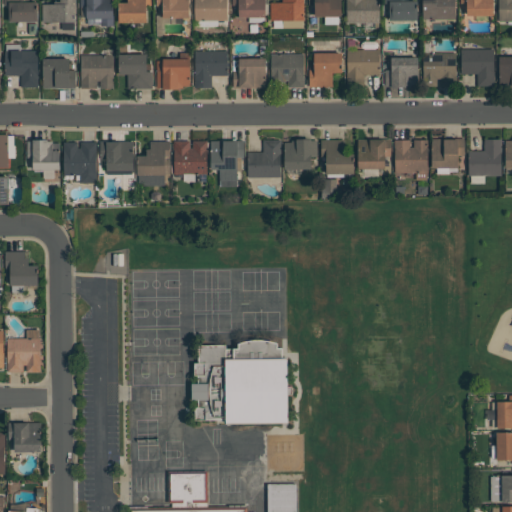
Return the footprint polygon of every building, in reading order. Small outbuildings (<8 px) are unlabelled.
[(28,0),(3,0),(4,4),(9,4),(9,21),(36,22),(37,2),(29,2),(28,0)] [(42,23),(76,22),(75,0),(59,0),(60,4),(42,4),(42,23)] [(87,26),(113,25),(113,0),(79,0),(80,7),(86,6),(87,26)] [(150,0),(129,0),(129,2),(119,3),(119,23),(147,22),(146,4),(151,4),(150,0)] [(156,0),(156,18),(189,18),(188,0),(156,0)] [(194,0),(195,21),(228,20),(228,0),(194,0)] [(238,17),(265,18),(265,0),(232,0),(232,7),(239,7),(238,17)] [(303,0),(288,0),(288,1),(270,1),(270,21),(304,20),(303,0)] [(308,0),(308,6),(315,6),(314,17),(325,17),(324,24),(340,24),(340,0),(308,0)] [(346,0),(347,23),(379,22),(378,0),(346,0)] [(384,0),(385,4),(390,4),(389,20),(417,21),(417,1),(408,1),(407,0),(384,0)] [(455,0),(422,0),(422,19),(455,19),(455,0)] [(467,16),(493,16),(493,0),(460,0),(460,5),(467,5),(467,16)] [(511,21),(511,0),(498,0),(499,22),(511,21)] [(494,49),(476,49),(476,43),(461,43),(461,74),(477,74),(477,86),(495,86),(494,49)] [(379,49),(346,50),(347,81),(357,81),(357,75),(380,74),(379,49)] [(38,87),(37,50),(5,51),(5,75),(21,75),(21,88),(38,87)] [(227,50),(195,51),(195,88),(212,88),(212,76),(228,76),(227,50)] [(309,87),(332,86),(332,73),(342,72),(341,53),(313,53),(314,70),(309,70),(309,87)] [(456,86),(455,53),(424,53),(425,87),(439,86),(456,86)] [(99,89),(114,88),(114,54),(80,55),(81,88),(99,88),(99,89)] [(152,89),(152,71),(147,71),(147,54),(119,54),(119,75),(128,75),(127,88),(152,89)] [(270,54),(270,82),(288,82),(288,87),(304,87),(304,54),(270,54)] [(511,56),(499,57),(499,81),(510,81),(510,86),(511,86),(511,56)] [(417,57),(391,58),(391,70),(385,70),(385,87),(418,86),(417,57)] [(43,58),(43,88),(76,88),(76,70),(70,70),(70,58),(43,58)] [(189,58),(156,59),(156,89),(190,88),(189,58)] [(233,88),(266,88),(265,58),(232,59),(233,88)] [(0,167),(9,168),(8,158),(15,158),(14,134),(0,134),(0,167)] [(433,174),(449,174),(449,169),(459,168),(458,147),(464,147),(464,138),(433,139),(433,174)] [(285,169),(311,169),(311,157),(317,157),(317,139),(285,140),(285,169)] [(344,139),(321,140),(321,158),(326,158),(326,174),(354,174),(354,149),(345,149),(344,139)] [(358,169),(385,169),(385,139),(358,139),(358,169)] [(394,140),(395,174),(428,173),(427,139),(411,140),(394,140)] [(501,176),(502,139),(484,139),(484,151),(469,151),(468,176),(501,176)] [(59,140),(26,141),(27,158),(32,158),(33,172),(43,171),(43,179),(55,178),(55,170),(60,170),(59,140)] [(207,141),(191,140),(191,141),(173,140),(173,174),(207,174),(207,141)] [(243,140),(211,141),(211,170),(219,169),(220,186),(236,186),(236,169),(241,168),(241,157),(244,157),(243,140)] [(247,177),(280,178),(281,140),(263,140),(263,152),(248,152),(247,177)] [(107,174),(134,174),(133,141),(101,142),(101,158),(106,158),(107,174)] [(165,175),(166,150),(170,150),(170,142),(148,141),(148,156),(138,155),(137,174),(165,175)] [(63,142),(64,175),(79,175),(79,183),(97,183),(96,142),(79,142),(63,142)] [(9,176),(0,176),(0,204),(9,204),(9,176)] [(11,268),(10,292),(24,292),(24,285),(38,285),(38,265),(28,265),(29,252),(5,251),(5,268),(11,268)] [(40,372),(40,330),(26,329),(26,338),(7,338),(7,372),(25,372),(40,372)] [(287,423),(287,358),(280,358),(280,341),(238,341),(238,346),(198,346),(198,363),(196,363),(196,383),(191,383),(191,400),(196,400),(196,420),(225,420),(225,423),(287,423)] [(511,428),(511,395),(510,395),(510,401),(496,402),(497,428),(511,428)] [(41,451),(41,422),(8,423),(8,440),(14,440),(15,451),(41,451)] [(511,432),(496,432),(497,460),(511,460),(511,432)] [(207,503),(206,473),(169,473),(170,503),(207,503)] [(511,475),(490,475),(490,502),(511,502),(511,475)] [(296,511),(296,483),(267,484),(267,511),(296,511)]
